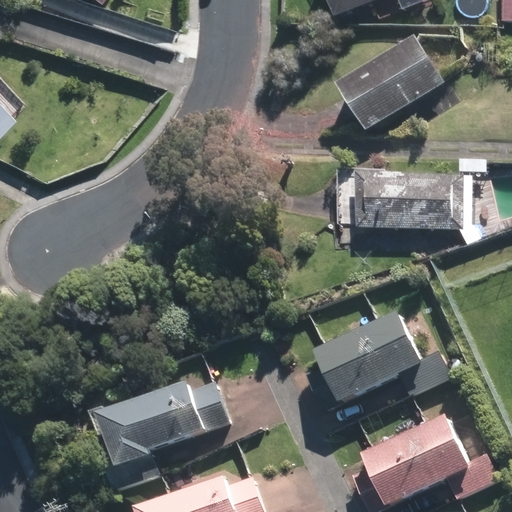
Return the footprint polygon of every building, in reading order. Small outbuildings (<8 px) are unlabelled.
[(335,0),(340,9),(360,0),(335,0)] [(415,38),(343,83),(370,126),(442,81),(415,38)] [(465,176),(365,173),(364,223),(464,226),(465,176)] [(421,360),(401,317),(324,352),(329,365),(313,372),(328,403),(421,360)] [(449,377),(440,357),(406,373),(415,392),(449,377)] [(188,383),(106,412),(122,456),(225,419),(213,386),(192,393),(188,383)] [(469,462),(448,420),(372,457),(378,470),(362,477),(377,508),(469,462)] [(152,453),(112,466),(120,488),(159,475),(152,453)] [(498,478),(488,459),(455,476),(464,494),(498,478)] [(229,478),(143,507),(144,511),(262,511),(251,480),(232,487),(229,478)]
